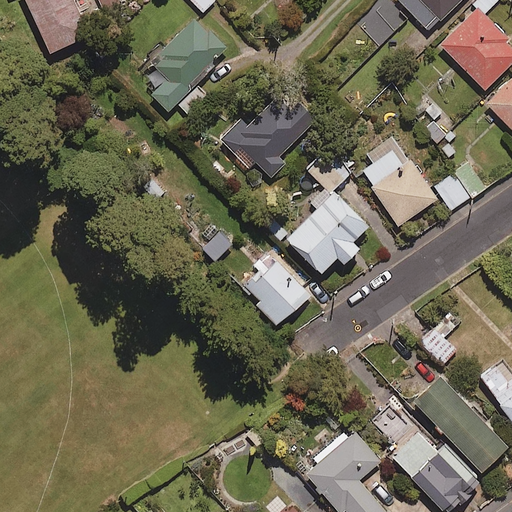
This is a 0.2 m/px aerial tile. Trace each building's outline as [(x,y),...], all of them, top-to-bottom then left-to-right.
[(29,0),(54,51),(131,15),(123,0),(29,0)] [(216,0),(192,0),(204,12),(216,0)] [(406,17),(388,0),(386,0),(361,27),(380,45),(406,17)] [(459,0),(396,0),(428,32),(459,0)] [(476,6),(484,14),(498,0),(474,0),(472,3),(476,6)] [(484,14),(476,6),(436,44),(482,93),(511,64),(511,42),(493,23),(484,14)] [(154,61),(168,75),(152,91),(171,110),(178,103),(190,114),(209,94),(198,83),(218,63),(215,61),(228,48),(197,17),(154,61)] [(511,77),(486,103),(511,129),(511,77)] [(318,118),(287,86),(248,124),(243,119),(225,138),(237,150),(243,144),(273,175),(287,162),(281,156),(318,118)] [(436,199),(392,135),(365,153),(373,164),(361,172),(398,226),(436,199)] [(328,187),(332,191),(336,187),(351,172),(328,149),(309,169),(328,187)] [(470,197),(454,173),(434,185),(450,210),(470,197)] [(332,191),(328,187),(313,201),(321,208),(291,237),(325,271),(341,255),(348,262),(364,248),(356,240),(372,225),(336,187),(332,191)] [(233,244),(212,224),(203,234),(211,242),(205,248),(217,260),(233,244)] [(259,298),(255,302),(278,326),(313,293),(277,254),(267,263),(261,256),(253,263),(260,270),(243,286),(251,294),(253,292),(259,298)] [(458,323),(449,314),(419,342),(441,365),(456,351),(443,337),(458,323)] [(511,371),(504,360),(480,376),(511,424),(511,371)] [(511,446),(445,376),(419,400),(485,471),(511,446)] [(320,485),(317,487),(323,494),(326,492),(343,511),(348,508),(350,511),(390,511),(361,479),(383,460),(357,431),(353,434),(349,429),(316,458),(320,463),(309,473),(320,485)] [(440,451),(422,431),(396,454),(448,511),(451,511),(484,482),(449,443),(440,451)]
